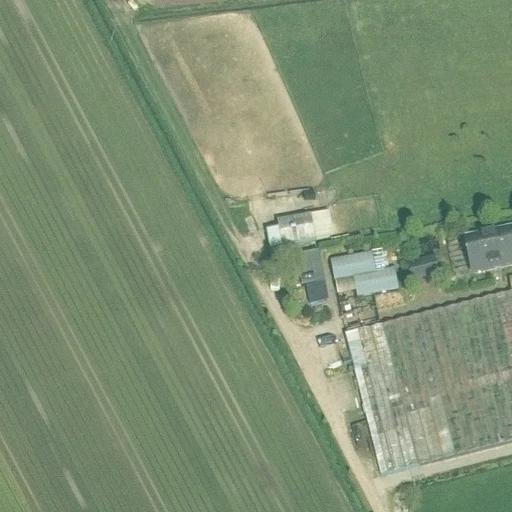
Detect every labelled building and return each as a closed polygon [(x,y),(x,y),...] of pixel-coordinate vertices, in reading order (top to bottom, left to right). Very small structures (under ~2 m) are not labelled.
[(271,254),(283,251),(282,249),(331,240),(326,215),(278,224),(279,232),(267,234),(271,254)] [(511,231),(466,242),(473,275),(511,266),(511,231)] [(371,258),(332,265),(336,285),(355,281),(359,300),(398,293),(394,273),(375,277),(371,258)] [(412,265),(415,281),(441,276),(438,260),(412,265)] [(381,478),(511,445),(511,294),(346,336),(381,478)]
